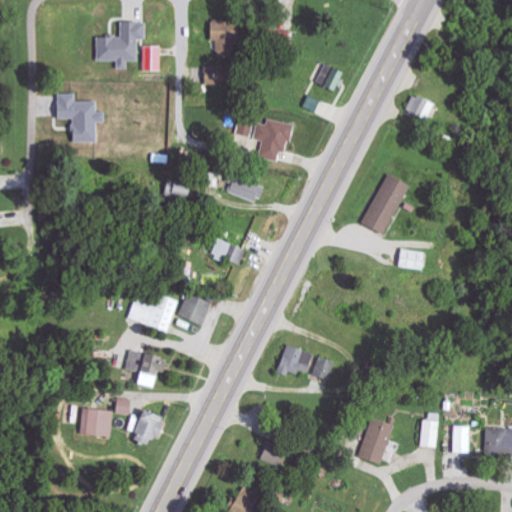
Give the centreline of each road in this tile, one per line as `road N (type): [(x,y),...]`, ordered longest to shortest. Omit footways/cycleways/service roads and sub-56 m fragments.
road 1 (primary): [(158,511),(428,0)]
road 2 (residential): [(36,0),(33,163),(25,180),(0,182)]
road 3 (residential): [(393,511),(416,492),(445,484),(511,487)]
